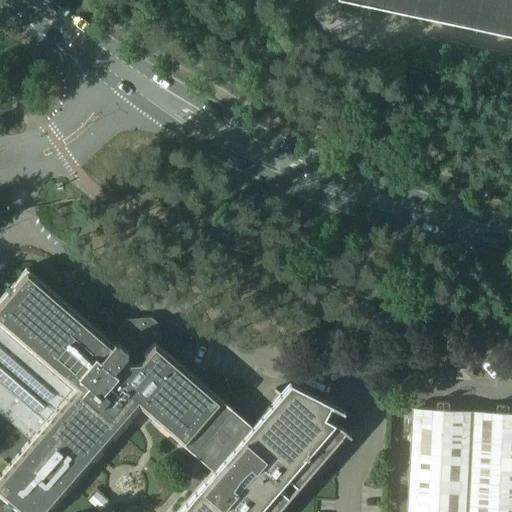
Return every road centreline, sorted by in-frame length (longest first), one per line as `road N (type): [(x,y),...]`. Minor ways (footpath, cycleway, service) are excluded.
road 1 (primary): [(12,0),(205,145),(362,211),(511,242)]
road 2 (primary): [(511,224),(371,182),(254,131),(52,0)]
